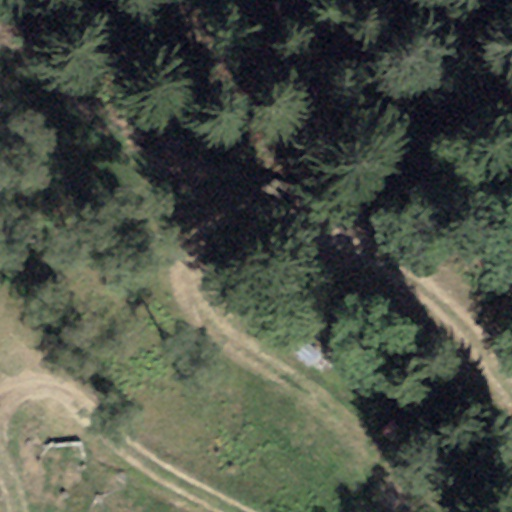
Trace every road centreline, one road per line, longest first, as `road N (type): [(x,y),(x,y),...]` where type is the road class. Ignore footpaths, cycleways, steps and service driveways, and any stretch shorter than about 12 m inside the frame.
road 1 (track): [(238,226),(411,241),(511,329)]
road 2 (track): [(238,226),(109,288),(8,415)]
